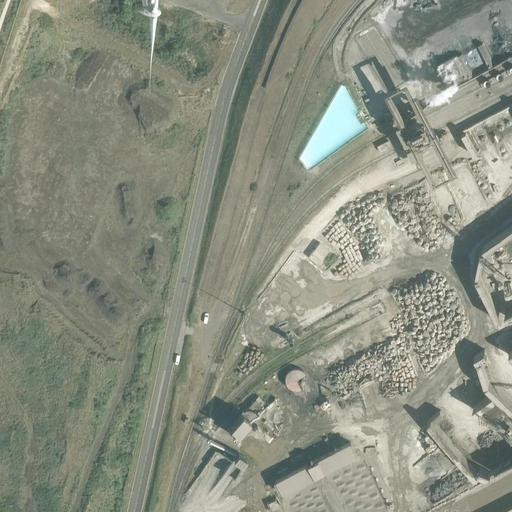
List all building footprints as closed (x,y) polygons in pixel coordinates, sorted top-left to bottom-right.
[(388,140),(377,146),(380,152),(391,146),(388,140)] [(319,242),(308,256),(317,264),(328,250),(319,242)] [(284,377),(284,379),(284,380),(284,381),(285,382),(285,384),(286,385),(287,386),(287,387),(288,388),(290,388),(291,389),(292,389),(293,390),(294,390),(296,390),(297,390),(298,389),(299,389),(301,388),(302,388),(303,387),(304,386),(304,385),(305,384),(305,382),(306,381),(306,380),(306,379),(306,377),(306,376),(305,375),(305,374),(304,373),(304,372),(303,371),(302,370),(301,369),(299,368),(298,368),(297,368),(296,368),(294,368),(293,368),(292,368),(291,368),(290,369),(288,370),(287,371),(287,372),(286,373),(285,374),(285,375),(284,376),(284,377)] [(255,399),(244,410),(250,415),(250,416),(255,411),(257,408),(261,404),(263,401),(258,396),(255,399)] [(230,424),(238,432),(251,418),(242,410),(230,424)] [(350,442),(274,481),(279,492),(311,475),(312,477),(324,471),(323,469),(355,453),(350,442)] [(275,500),(268,503),(272,510),(279,507),(275,500)]
